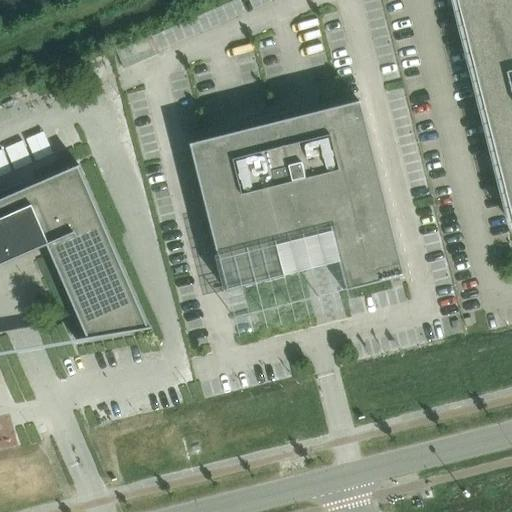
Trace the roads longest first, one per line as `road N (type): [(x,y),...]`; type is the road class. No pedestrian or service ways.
road 1 (tertiary): [(344,480),(511,436)]
road 2 (tertiary): [(217,511),(344,480)]
